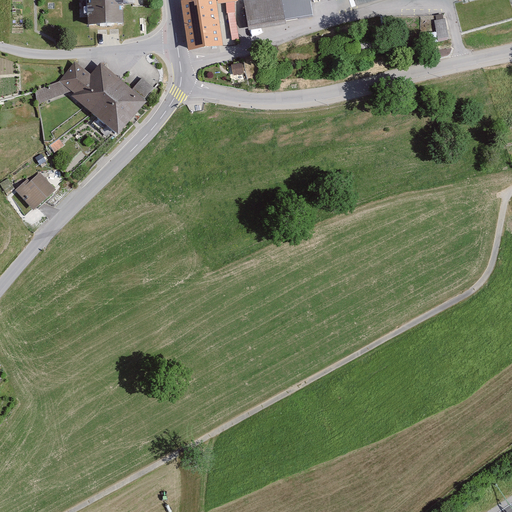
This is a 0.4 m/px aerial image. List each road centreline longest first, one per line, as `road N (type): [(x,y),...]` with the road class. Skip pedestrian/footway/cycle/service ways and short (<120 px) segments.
road 1 (track): [(68,511),(468,293),(490,268),(511,189)]
road 2 (unclassified): [(462,61),(317,96),(253,98),(180,85)]
road 3 (tertiary): [(180,85),(139,142),(0,286)]
road 4 (residential): [(180,64),(409,0)]
road 5 (residential): [(177,42),(53,54),(0,46)]
